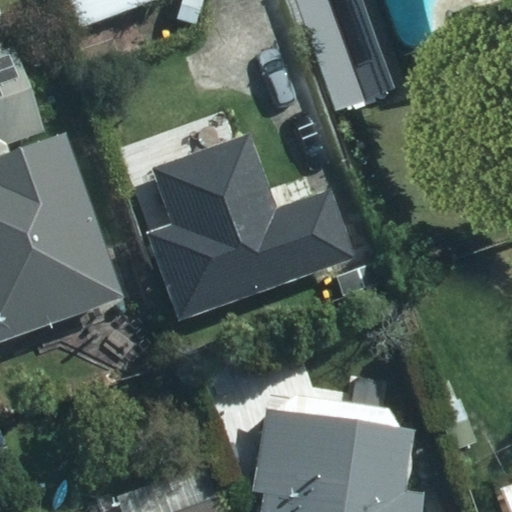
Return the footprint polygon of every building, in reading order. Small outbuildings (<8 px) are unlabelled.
[(63,0),(75,34),(165,1),(164,0),(63,0)] [(393,88),(360,0),(292,0),(333,111),(393,88)] [(0,350),(115,308),(55,144),(5,163),(0,149),(39,135),(8,52),(0,54),(0,350)] [(138,242),(169,333),(349,267),(323,198),(270,218),(242,142),(141,178),(162,234),(138,242)] [(270,418),(258,416),(245,501),(258,503),(256,511),(408,511),(410,503),(398,501),(405,441),(396,439),(382,415),(292,402),(270,418)] [(0,424),(0,472),(16,467),(0,424)] [(113,511),(215,511),(213,505),(197,511),(188,511),(176,479),(109,499),(113,511)]
